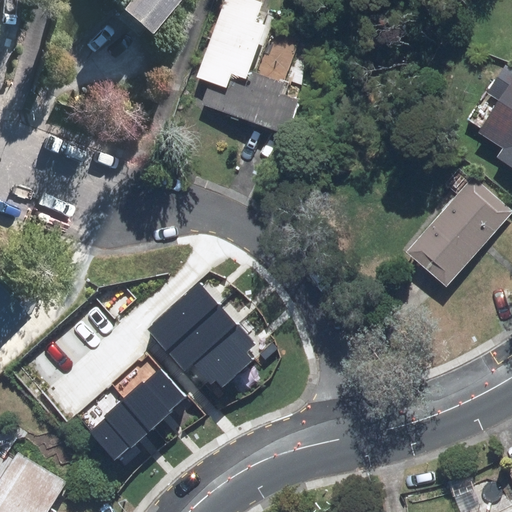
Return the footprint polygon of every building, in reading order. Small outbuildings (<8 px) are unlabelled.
[(126,0),(155,23),(172,0),(126,0)] [(270,4),(259,0),(229,0),(196,97),(298,133),(311,97),(291,89),(296,77),(261,65),(277,20),(266,17),(270,4)] [(511,99),(492,132),(511,144),(511,150),(508,157),(511,159),(511,99)] [(511,218),(511,202),(479,175),(416,251),(457,285),(511,218)] [(208,357),(168,311),(89,379),(128,425),(208,357)] [(57,511),(75,479),(24,452),(0,498),(0,506),(11,511),(57,511)]
